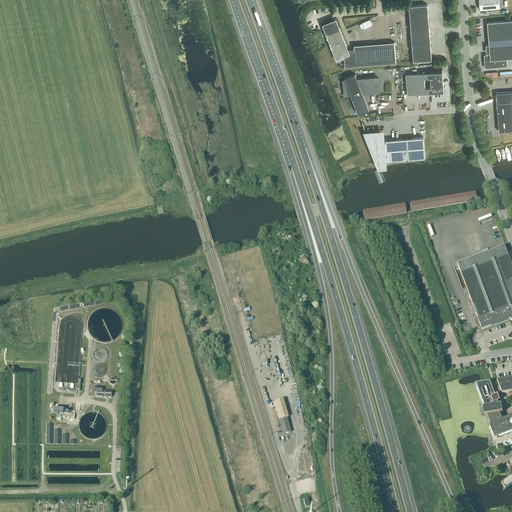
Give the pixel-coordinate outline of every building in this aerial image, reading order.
[(479,0),(480,10),(500,8),(499,0),(479,0)] [(410,20),(429,18),(427,4),(409,6),(410,20)] [(411,33),(430,32),(429,18),(410,20),(411,33)] [(485,68),(507,66),(507,59),(511,58),(511,20),(487,22),(489,38),(490,54),(484,55),(485,68)] [(334,24),(334,22),(332,22),(331,23),(332,25),(326,27),(328,33),(327,33),(327,32),(334,52),(338,64),(339,63),(338,60),(344,58),(345,67),(396,62),(394,42),(354,45),(354,49),(348,50),(339,27),(339,28),(338,29),(336,23),(334,24)] [(412,47),(431,46),(430,32),(411,33),(412,47)] [(431,46),(412,47),(414,61),(415,61),(415,66),(425,65),(425,64),(420,65),(420,61),(432,60),(431,46)] [(442,71),(427,72),(428,78),(431,78),(431,87),(428,87),(429,93),(444,91),(444,94),(443,81),(445,81),(443,81),(442,69),(442,71)] [(425,88),(425,78),(428,78),(427,72),(424,73),(424,70),(424,73),(406,74),(408,94),(425,93),(426,95),(426,93),(429,93),(428,87),(425,88)] [(357,79),(355,74),(344,78),(345,80),(343,80),(344,95),(351,94),(358,114),(369,110),(363,94),(380,92),(378,78),(357,79)] [(511,92),(496,94),(499,131),(511,130),(511,92)] [(425,158),(424,137),(386,140),(387,142),(383,142),(382,135),(380,135),(379,132),(367,133),(362,122),(362,123),(378,163),(385,163),(385,160),(387,160),(387,161),(425,158)] [(378,169),(374,171),(379,184),(383,182),(378,169)] [(476,192),(410,203),(411,211),(411,212),(477,201),(476,192)] [(405,204),(363,211),(364,220),(406,213),(405,204)] [(511,266),(508,256),(505,246),(457,264),(482,330),(491,326),(510,319),(511,322),(511,321),(511,266)] [(502,394),(511,391),(511,378),(497,381),(502,394)] [(499,405),(490,382),(483,383),(476,384),(485,408),(483,408),(484,416),(486,416),(488,416),(500,414),(502,413),(501,405),(499,405)] [(111,398),(111,392),(101,391),(101,388),(94,387),(94,392),(96,393),(96,397),(111,398)] [(282,434),(291,432),(287,418),(288,418),(283,400),(274,402),(279,420),(282,434)] [(74,419),(75,412),(63,411),(63,409),(51,408),(50,414),(56,415),(56,418),(74,419)] [(511,417),(502,421),(500,414),(488,416),(492,425),(490,426),(494,439),(511,432),(511,417)] [(504,488),(511,482),(511,462),(507,465),(509,469),(510,469),(510,478),(507,480),(501,484),(504,488)]
